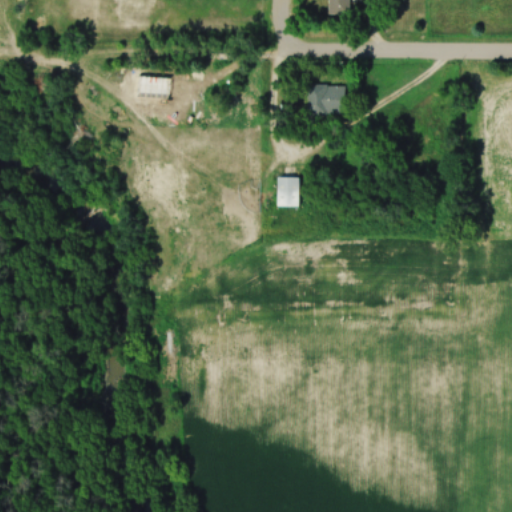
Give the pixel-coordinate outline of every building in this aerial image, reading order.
[(347,0),(326,0),(327,14),(348,14),(347,0)] [(343,114),(343,85),(305,85),(305,114),(343,114)] [(189,127),(201,130),(203,113),(191,111),(189,127)] [(296,206),(296,177),(275,177),(275,206),(296,206)] [(173,178),(173,200),(197,200),(197,178),(173,178)]
